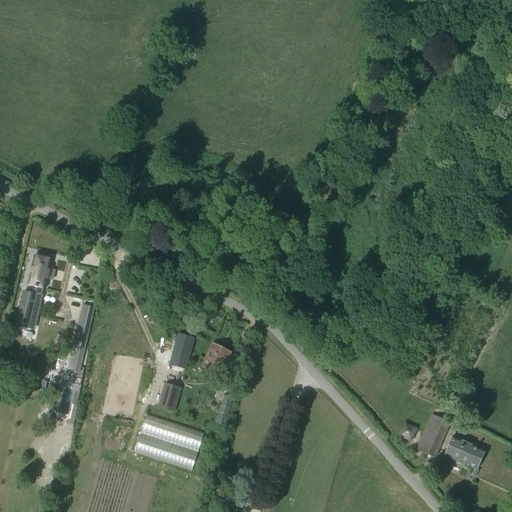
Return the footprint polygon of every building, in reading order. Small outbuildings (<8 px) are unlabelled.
[(52,260),(35,256),(28,285),(45,289),(52,260)] [(38,301),(41,302),(42,296),(24,292),(16,326),(17,326),(18,323),(35,327),(40,308),(37,307),(38,301)] [(95,308),(83,305),(68,370),(79,373),(95,308)] [(174,350),(189,354),(194,338),(179,334),(174,350)] [(220,373),(230,352),(213,344),(203,365),(220,373)] [(165,384),(159,407),(174,411),(180,388),(165,384)] [(225,395),(222,403),(230,406),(232,398),(225,395)] [(224,425),(230,409),(221,406),(216,423),(224,425)] [(434,458),(449,423),(432,415),(417,450),(434,458)] [(397,438),(410,444),(415,431),(403,425),(397,438)] [(477,469),(485,451),(476,447),(477,445),(453,435),(445,456),(467,467),(468,465),(477,469)]
